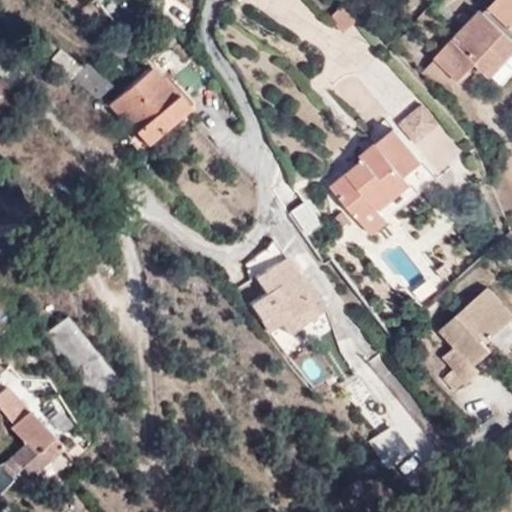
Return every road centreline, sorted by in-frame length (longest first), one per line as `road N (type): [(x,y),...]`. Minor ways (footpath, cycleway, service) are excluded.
road 1 (residential): [(216,0),(213,46),(251,117),(260,153),(261,229),(242,252),(217,256),(133,194)]
road 2 (unknown): [(0,230),(47,228),(70,246),(138,347)]
road 3 (unknown): [(157,210),(139,213),(128,231),(138,347)]
road 4 (unknown): [(270,0),(393,89)]
